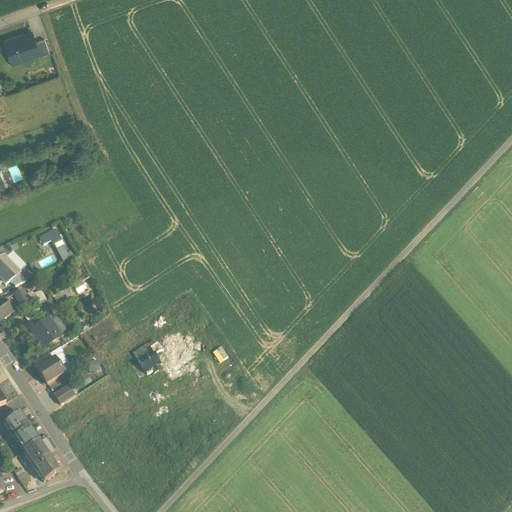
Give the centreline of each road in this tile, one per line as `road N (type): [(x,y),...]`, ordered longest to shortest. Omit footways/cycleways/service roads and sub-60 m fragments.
road 1 (track): [(159,511),(511,138)]
road 2 (residential): [(110,511),(0,351)]
